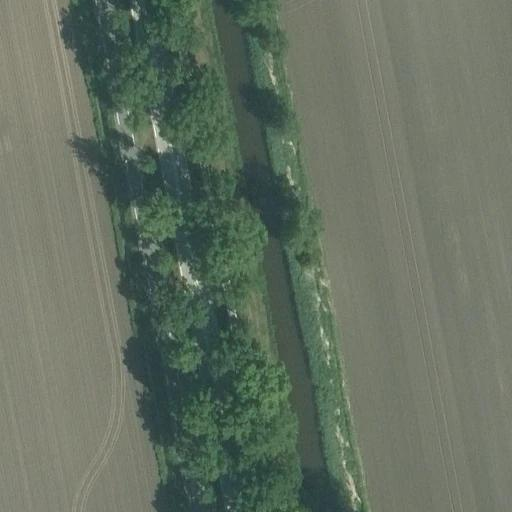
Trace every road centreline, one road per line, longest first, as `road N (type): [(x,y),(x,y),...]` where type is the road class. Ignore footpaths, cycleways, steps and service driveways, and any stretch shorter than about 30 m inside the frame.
road 1 (primary): [(238,511),(141,0)]
road 2 (unclassified): [(201,511),(105,0)]
